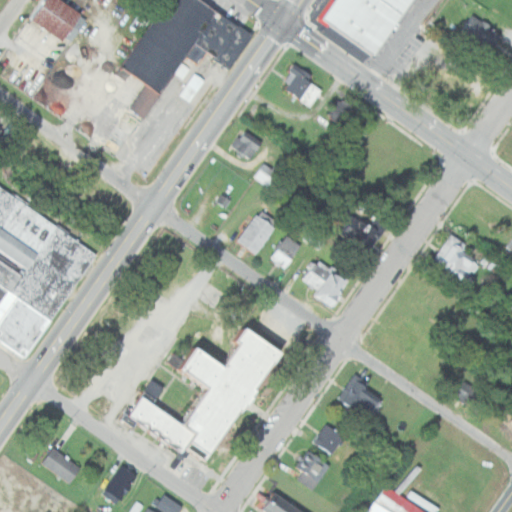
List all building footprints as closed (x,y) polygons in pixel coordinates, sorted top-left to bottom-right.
[(81,14),(60,0),(41,0),(29,18),(63,41),(81,14)] [(162,0),(121,69),(144,83),(129,109),(145,118),(183,54),(199,64),(205,54),(230,69),(252,33),(197,0),(162,0)] [(411,0),(326,0),(315,16),(369,57),(411,0)] [(459,31),(489,51),(501,33),(471,13),(459,31)] [(305,107),(317,90),(303,80),(306,75),(291,65),(276,88),(305,107)] [(192,90),(181,85),(176,97),(187,102),(192,90)] [(258,141),(240,129),(226,147),(244,160),(258,141)] [(92,254),(0,193),(0,347),(17,358),(24,358),(92,254)] [(234,245),(255,256),(269,228),(264,226),(269,217),(253,209),(234,245)] [(359,255),(375,235),(348,214),(332,234),(359,255)] [(461,286),(476,264),(457,252),(461,245),(444,234),(426,263),(461,286)] [(282,269),(296,247),(280,236),(266,258),(282,269)] [(511,238),(509,236),(499,249),(511,258),(511,238)] [(345,279),(308,258),(295,280),(308,287),(302,297),(321,307),(323,303),(329,306),(345,279)] [(144,396),(130,416),(124,413),(121,421),(131,427),(138,422),(181,453),(185,448),(206,462),(284,352),(249,327),(227,367),(199,347),(186,367),(212,387),(185,425),(144,396)] [(157,387),(144,380),(137,391),(150,398),(157,387)] [(334,401),(363,419),(375,399),(346,381),(334,401)] [(511,438),(511,414),(507,411),(496,430),(511,439),(511,438)] [(336,437),(316,428),(309,446),(329,454),(336,437)] [(35,463),(64,483),(75,467),(47,447),(35,463)] [(292,480),(310,490),(323,466),(305,457),(292,480)] [(101,496),(119,501),(128,471),(111,466),(101,496)] [(424,511),(382,484),(363,511),(424,511)] [(173,511),(178,505),(159,493),(150,507),(159,511),(173,511)] [(300,511),(273,494),(262,509),(266,511),(300,511)]
